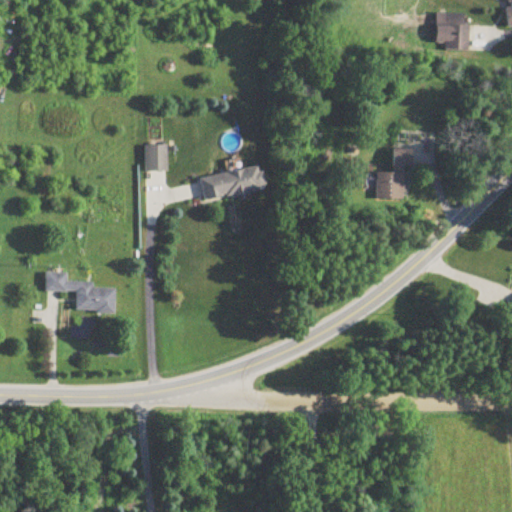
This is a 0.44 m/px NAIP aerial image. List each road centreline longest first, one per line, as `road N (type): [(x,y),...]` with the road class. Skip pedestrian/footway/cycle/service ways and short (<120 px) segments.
road 1 (tertiary): [(511,167),(413,268),(317,336),(210,382),(146,396)]
road 2 (residential): [(511,405),(146,396)]
road 3 (tertiary): [(146,396),(0,392)]
